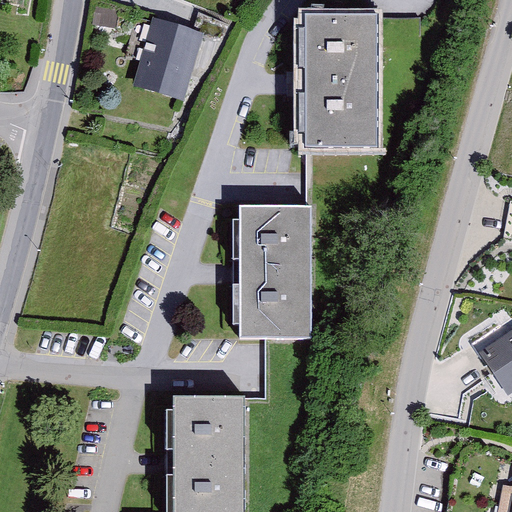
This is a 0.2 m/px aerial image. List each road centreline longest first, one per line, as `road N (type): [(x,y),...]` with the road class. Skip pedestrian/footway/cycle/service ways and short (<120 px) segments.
road 1 (residential): [(511,15),(419,350),(397,511)]
road 2 (tertiary): [(0,313),(46,125)]
road 3 (tertiary): [(46,125),(73,0)]
road 4 (unknown): [(133,363),(255,370)]
